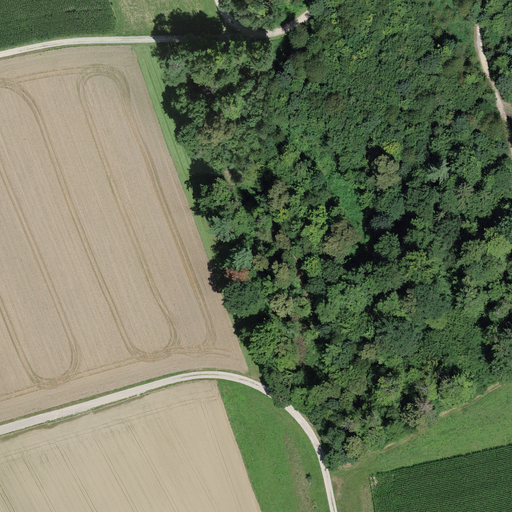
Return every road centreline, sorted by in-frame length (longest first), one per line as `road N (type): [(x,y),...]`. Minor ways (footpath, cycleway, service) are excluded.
road 1 (track): [(331,511),(318,443),(276,395),(236,377),(189,375),(0,428)]
road 2 (track): [(0,55),(63,41),(242,30)]
road 3 (track): [(486,0),(477,30),(511,147)]
road 4 (track): [(219,0),(242,30),(263,34),(282,30),(321,0)]
